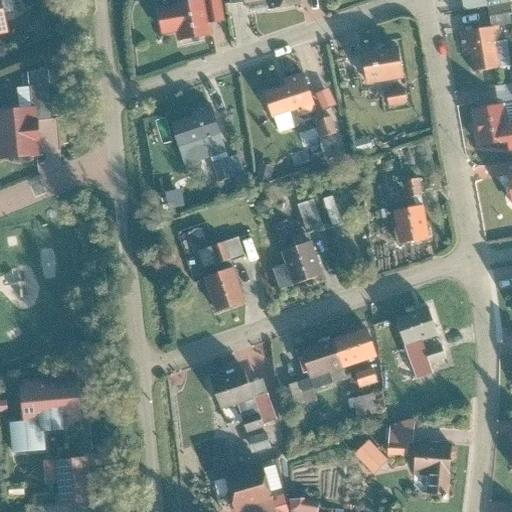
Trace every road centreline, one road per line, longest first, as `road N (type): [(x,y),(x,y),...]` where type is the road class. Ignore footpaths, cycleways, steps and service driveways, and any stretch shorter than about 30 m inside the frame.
road 1 (residential): [(469,260),(140,367)]
road 2 (residential): [(109,100),(394,0)]
road 3 (residential): [(469,260),(424,0)]
road 4 (residential): [(477,511),(484,340),(469,260)]
road 5 (residential): [(115,159),(140,367)]
road 6 (residential): [(140,367),(156,511)]
road 7 (residential): [(115,159),(0,205)]
